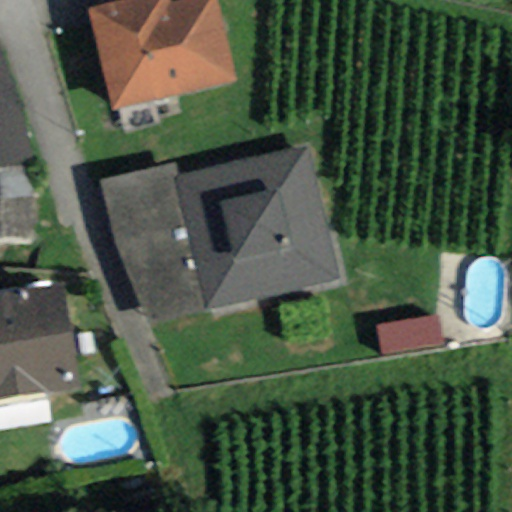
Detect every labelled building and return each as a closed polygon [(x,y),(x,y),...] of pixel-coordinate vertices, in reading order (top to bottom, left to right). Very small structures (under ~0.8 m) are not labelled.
[(112,113),(235,81),(213,0),(184,0),(171,3),(169,0),(130,0),(102,7),(86,11),(89,24),(112,113)] [(0,60),(0,241),(32,241),(30,155),(33,154),(0,60)] [(339,280),(305,148),(179,180),(174,162),(99,179),(118,257),(149,327),(206,315),(339,280)] [(0,400),(81,387),(63,282),(0,292),(0,400)] [(384,357),(442,345),(437,314),(379,325),(384,357)]
